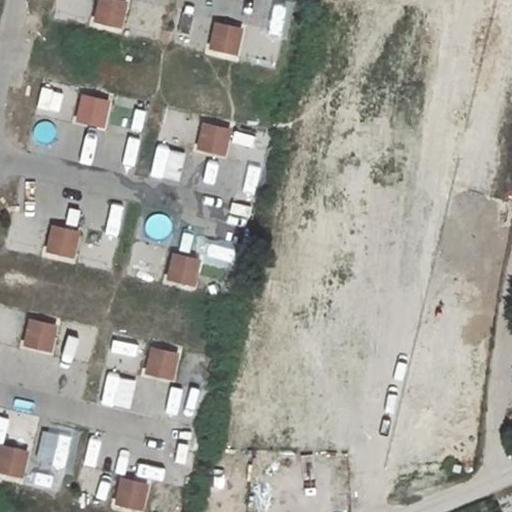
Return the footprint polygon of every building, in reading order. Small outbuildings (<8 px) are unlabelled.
[(124,3),(114,0),(99,0),(97,9),(122,14),(124,3)] [(279,0),(254,0),(246,54),(276,59),(285,1),(279,0)] [(119,27),(122,14),(97,9),(95,21),(119,27)] [(237,41),(240,29),(216,22),(213,35),(237,41)] [(235,53),(237,41),(213,35),(210,47),(235,53)] [(104,114),(107,101),(83,96),(80,108),(104,114)] [(101,126),(104,114),(80,108),(77,120),(101,126)] [(225,141),(227,129),(203,123),(200,136),(225,141)] [(222,153),(225,141),(200,136),(198,148),(222,153)] [(22,222),(28,197),(17,194),(11,220),(22,222)] [(74,244),(78,232),(53,226),(51,238),(74,244)] [(72,256),(74,244),(51,238),(47,250),(72,256)] [(195,272),(198,260),(173,254),(171,266),(195,272)] [(192,284),(195,272),(171,266),(168,278),(192,284)] [(52,338),(55,326),(30,320),(28,333),(52,338)] [(49,350),(52,338),(28,333),(25,345),(49,350)] [(73,346),(70,376),(84,377),(87,347),(73,346)] [(173,366),(176,354),(152,348),(149,360),(173,366)] [(170,379),(173,366),(149,360),(146,372),(170,379)] [(64,458),(71,432),(57,428),(51,455),(64,458)] [(109,473),(91,467),(97,447),(88,444),(75,488),(102,496),(109,473)] [(0,458),(23,464),(26,452),(2,446),(0,453),(0,458)] [(0,471),(20,476),(23,464),(0,458),(0,471)] [(32,475),(31,487),(53,490),(54,478),(32,475)] [(143,497),(146,485),(121,479),(119,491),(143,497)] [(140,509),(143,497),(119,491),(116,503),(140,509)]
